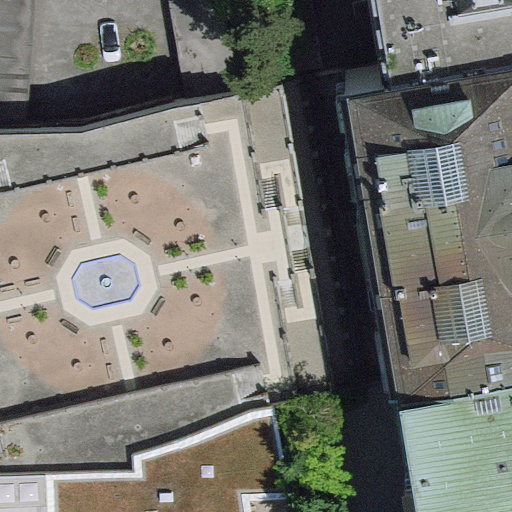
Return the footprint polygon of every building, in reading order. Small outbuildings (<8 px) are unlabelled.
[(0,0),(0,119),(23,119),(33,0),(0,0)] [(257,83),(241,0),(178,0),(194,94),(257,83)] [(310,0),(257,0),(269,67),(321,57),(310,0)] [(511,0),(378,0),(388,62),(511,39),(511,0)] [(350,69),(402,374),(511,351),(511,39),(388,62),(350,69)] [(315,74),(285,79),(337,386),(367,381),(315,74)] [(0,466),(47,465),(138,462),(138,446),(253,402),(282,396),(337,386),(285,79),(257,83),(194,94),(83,123),(20,125),(0,124),(0,466)] [(511,511),(511,351),(402,374),(426,511),(511,511)] [(426,511),(402,374),(367,381),(337,386),(282,396),(300,511),(426,511)] [(114,511),(202,508),(201,511),(300,511),(282,396),(253,402),(138,446),(138,462),(47,465),(49,511),(114,511)] [(0,511),(49,511),(47,465),(0,466),(0,511)]
